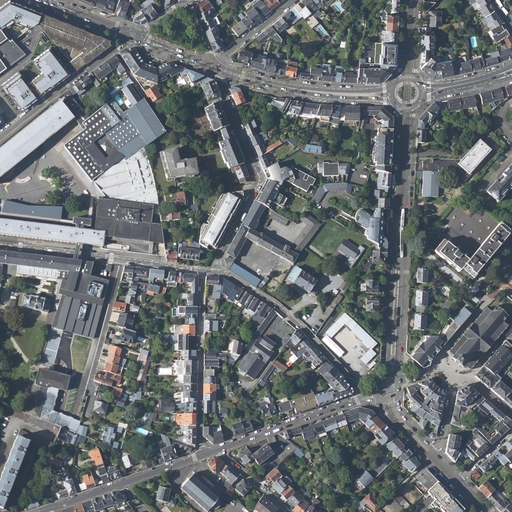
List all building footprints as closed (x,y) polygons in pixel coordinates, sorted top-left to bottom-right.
[(38,21),(41,12),(11,0),(0,8),(0,23),(1,25),(13,17),(33,25),(38,21)] [(95,0),(93,5),(104,10),(107,0),(95,0)] [(107,0),(104,10),(111,13),(113,7),(114,3),(108,0),(107,0)] [(117,15),(123,17),(129,3),(125,1),(124,0),(118,0),(116,8),(120,9),(117,15)] [(196,8),(198,12),(213,7),(207,0),(201,0),(198,3),(196,8)] [(265,5),(269,10),(279,2),(277,0),(264,0),(262,2),(265,5)] [(309,10),(311,13),(314,12),(311,8),(315,5),(310,0),(302,0),(301,1),(305,6),(309,10)] [(310,0),(315,5),(318,9),(324,4),(320,0),(310,0)] [(468,0),(474,10),(480,6),(488,1),(487,0),(468,0)] [(126,18),(137,23),(143,23),(147,20),(140,10),(134,1),(131,3),(137,11),(138,11),(139,12),(134,15),(133,15),(133,14),(128,12),(126,18)] [(436,1),(424,1),(423,14),(424,14),(436,1)] [(483,15),(483,16),(494,10),(488,1),(480,6),(484,14),(483,15)] [(140,10),(147,20),(157,13),(150,3),(145,6),(140,10)] [(302,8),(298,4),(296,5),(294,7),(302,16),(304,18),(307,16),(310,20),(307,22),(311,28),(319,22),(311,13),(309,10),(305,6),(302,8)] [(257,11),(261,16),(269,10),(265,5),(257,11)] [(198,12),(202,22),(214,17),(217,15),(213,7),(198,12)] [(292,22),(293,24),(302,16),(294,7),(291,10),(285,14),(290,20),(292,22)] [(381,21),(386,22),(387,14),(387,13),(384,9),(378,14),(382,18),(381,21)] [(483,22),(485,25),(486,24),(498,17),(494,10),(483,16),(482,17),(485,21),(483,22)] [(246,15),(253,23),(261,16),(257,11),(256,12),(257,14),(254,16),(250,11),(246,15)] [(431,11),(429,26),(440,24),(441,12),(431,11)] [(38,21),(76,70),(110,44),(110,39),(41,12),(38,21)] [(241,20),(247,28),(253,23),(246,15),(244,17),(240,12),(236,15),(241,20)] [(279,33),(292,22),(290,20),(285,14),(272,25),(278,32),(279,33)] [(386,23),(398,23),(398,15),(387,14),(386,22),(386,23)] [(202,22),(205,30),(213,27),(218,24),(214,17),(202,22)] [(486,24),(490,30),(500,24),(502,23),(498,17),(486,24)] [(231,28),(237,36),(247,28),(241,20),(231,28)] [(490,35),(495,42),(503,38),(508,34),(505,29),(503,30),(500,24),(490,30),(492,34),(490,35)] [(271,37),(276,33),(270,26),(265,30),(270,36),(271,37)] [(0,27),(0,70),(25,53),(12,39),(10,41),(0,27)] [(205,30),(210,41),(218,38),(219,37),(215,31),(214,32),(213,27),(205,30)] [(383,42),(396,43),(397,30),(386,30),(384,29),(383,42)] [(256,37),(261,43),(270,36),(265,30),(256,37)] [(422,35),(422,42),(432,41),(433,41),(433,33),(429,34),(422,35)] [(509,47),(509,48),(511,45),(511,39),(508,34),(503,38),(509,47)] [(252,40),(260,49),(261,46),(262,43),(261,43),(256,37),(252,40)] [(214,51),(218,51),(225,46),(218,38),(210,41),(214,51)] [(422,42),(421,50),(432,48),(433,48),(432,41),(422,42)] [(382,63),(395,64),(396,43),(383,42),(382,63)] [(50,47),(32,61),(39,71),(41,70),(42,72),(31,80),(42,95),(71,74),(50,47)] [(509,47),(508,48),(505,49),(498,51),(499,54),(501,62),(511,57),(509,48),(509,47)] [(148,66),(144,64),(134,48),(125,49),(119,53),(134,76),(157,85),(162,82),(165,81),(180,73),(181,73),(184,69),(168,62),(156,69),(152,67),(153,64),(149,62),(148,66)] [(421,50),(420,67),(428,60),(427,55),(433,55),(432,48),(421,50)] [(243,60),(249,62),(252,53),(252,52),(241,49),(238,51),(239,52),(237,57),(243,59),(243,60)] [(263,55),(252,53),(249,62),(248,65),(259,68),(263,55)] [(273,72),(284,74),(285,72),(287,62),(287,60),(281,58),(282,54),(278,53),(276,60),(273,72)] [(482,59),(484,67),(501,62),(499,54),(495,55),(495,57),(492,58),(491,57),(482,59)] [(105,63),(111,71),(116,68),(120,75),(122,73),(123,76),(126,74),(114,56),(105,63)] [(468,56),(458,58),(459,61),(454,62),(455,66),(457,73),(471,70),(469,61),(468,60),(468,56)] [(276,60),(266,57),(263,69),(273,72),(276,60)] [(436,76),(442,76),(457,73),(455,66),(454,62),(454,59),(436,63),(430,57),(428,60),(420,67),(431,77),(433,75),(434,76),(436,76)] [(469,61),(471,70),(484,67),(482,59),(482,57),(468,60),(469,61)] [(287,62),(285,72),(289,73),(289,75),(294,76),(295,68),(295,67),(290,66),(290,63),(287,62)] [(377,81),(381,79),(382,80),(395,66),(395,64),(382,63),(367,62),(360,62),(358,73),(358,75),(357,82),(376,82),(377,82),(377,81)] [(101,84),(104,87),(109,83),(104,76),(110,73),(118,83),(119,82),(118,81),(111,71),(105,63),(93,72),(101,84)] [(320,80),(331,81),(334,65),(322,63),(322,69),(320,80)] [(331,81),(344,82),(345,72),(346,66),(334,65),(331,81)] [(299,69),(295,68),(294,76),(309,78),(310,71),(303,70),(304,67),(299,67),(299,69)] [(309,78),(320,80),(322,69),(310,67),(310,71),(309,78)] [(0,86),(20,112),(42,95),(31,80),(26,84),(22,78),(23,77),(19,71),(0,85),(0,86)] [(186,74),(191,83),(192,84),(193,86),(208,78),(189,71),(185,72),(186,74)] [(97,87),(101,84),(93,72),(72,87),(76,93),(92,81),(97,87)] [(344,82),(357,82),(358,75),(358,73),(357,73),(357,74),(354,74),(353,72),(345,72),(344,82)] [(200,87),(209,106),(218,102),(222,100),(214,81),(208,78),(193,86),(194,89),(200,87)] [(162,82),(170,98),(173,96),(165,81),(162,82)] [(130,104),(127,106),(129,109),(144,99),(132,82),(122,89),(128,99),(127,100),(130,104)] [(117,93),(109,83),(104,87),(111,97),(117,93)] [(511,84),(504,88),(507,98),(511,96),(511,163),(498,178),(501,180),(497,184),(495,182),(486,191),(498,202),(511,186),(511,84)] [(144,92),(154,106),(161,102),(158,97),(161,96),(155,86),(144,92)] [(68,91),(72,97),(76,93),(72,87),(68,91)] [(229,89),(236,106),(245,102),(239,89),(232,87),(229,89)] [(493,102),(503,99),(500,88),(498,89),(490,91),(493,102)] [(159,215),(158,206),(158,202),(157,197),(148,160),(142,148),(166,132),(144,99),(129,109),(123,113),(113,99),(89,117),(72,97),(68,91),(61,96),(61,97),(59,99),(60,100),(0,148),(0,234),(77,243),(81,244),(102,246),(103,236),(163,243),(162,235),(161,224),(160,220),(159,215)] [(480,94),(482,104),(489,103),(493,110),(496,107),(493,102),(490,91),(480,94)] [(266,102),(267,106),(270,104),(276,99),(268,97),(264,96),(263,99),(267,100),(266,102)] [(473,96),(463,98),(465,109),(476,107),(473,96)] [(276,99),(270,104),(274,107),(279,109),(279,110),(280,111),(283,113),(290,101),(276,99)] [(448,103),(450,112),(461,110),(460,107),(458,99),(453,100),(441,102),(443,110),(443,111),(447,111),(445,104),(448,103)] [(288,112),(297,116),(302,103),(291,101),(288,112)] [(229,126),(218,102),(209,106),(191,115),(201,138),(220,130),(229,126)] [(441,102),(433,104),(439,109),(438,110),(439,111),(439,113),(438,114),(439,114),(443,110),(441,102)] [(311,115),(316,116),(320,105),(302,103),(297,116),(310,118),(311,115)] [(425,112),(433,119),(435,116),(436,117),(438,118),(439,116),(439,115),(439,114),(438,114),(439,113),(439,111),(438,110),(439,109),(433,104),(425,112)] [(319,120),(328,121),(332,106),(326,106),(320,105),(316,116),(315,118),(320,119),(319,120)] [(328,122),(338,124),(339,121),(342,107),(332,106),(328,121),(328,122)] [(358,117),(361,117),(363,107),(342,107),(339,121),(344,121),(358,121),(358,117)] [(380,118),(384,122),(385,122),(386,123),(391,117),(382,108),(363,107),(361,117),(358,128),(374,129),(374,126),(366,126),(368,116),(375,116),(373,118),(377,121),(380,118)] [(422,127),(426,123),(428,121),(430,122),(431,121),(433,119),(425,112),(418,120),(417,125),(422,127)] [(382,125),(382,129),(392,130),(393,118),(391,117),(386,123),(385,122),(384,122),(382,125)] [(250,138),(259,134),(252,120),(245,126),(250,138)] [(220,130),(225,141),(234,139),(229,126),(220,130)] [(417,143),(424,144),(425,129),(417,128),(417,143)] [(373,163),(375,163),(375,171),(379,172),(380,172),(390,174),(392,130),(382,129),(378,129),(377,129),(377,135),(378,135),(378,137),(374,137),(373,163)] [(464,132),(458,140),(461,143),(467,135),(464,132)] [(250,138),(253,147),(263,142),(264,141),(262,135),(262,134),(262,133),(259,134),(250,138)] [(220,142),(230,168),(244,163),(235,139),(234,139),(225,141),(220,142)] [(422,196),(437,196),(438,172),(448,172),(461,183),(469,175),(469,174),(490,150),(479,140),(457,164),(455,162),(432,161),(432,159),(429,159),(429,161),(423,160),(422,166),(423,166),(423,170),(416,170),(415,176),(423,177),(422,196)] [(263,143),(263,142),(253,147),(258,158),(263,154),(281,143),(279,141),(265,149),(263,144),(263,143)] [(304,151),(320,153),(322,147),(306,145),(304,151)] [(160,153),(167,181),(198,172),(194,157),(178,161),(175,149),(160,153)] [(267,163),(263,154),(258,158),(263,170),(274,164),(273,162),(272,163),(271,161),(267,163)] [(274,164),(263,170),(265,174),(267,179),(272,182),(276,184),(281,187),(285,180),(306,191),(310,184),(311,185),(315,179),(308,175),(305,180),(302,179),(305,174),(292,166),(290,169),(282,165),(279,165),(277,165),(276,162),(274,164)] [(327,162),(322,163),(322,162),(318,162),(317,163),(317,172),(319,173),(323,173),(323,176),(338,176),(338,175),(348,174),(350,163),(337,164),(337,163),(327,163),(327,162)] [(235,172),(240,183),(251,182),(244,163),(231,169),(233,173),(235,172)] [(389,192),(390,174),(380,172),(379,172),(378,176),(379,187),(380,187),(380,190),(382,191),(389,192)] [(264,190),(262,193),(260,192),(255,201),(270,209),(273,202),(279,205),(281,202),(283,203),(286,198),(278,193),(281,187),(276,184),(272,182),(270,186),(265,183),(262,189),(264,190)] [(328,190),(338,190),(338,183),(322,183),(312,199),(318,202),(325,191),(328,190)] [(355,189),(356,185),(347,183),(347,187),(347,189),(347,192),(349,194),(350,187),(355,189)] [(376,199),(376,208),(388,209),(389,199),(384,199),(384,196),(382,194),(382,191),(380,190),(375,189),(375,196),(375,197),(376,199)] [(215,210),(207,226),(204,224),(200,233),(199,244),(200,245),(201,245),(203,246),(207,248),(209,244),(216,248),(243,199),(242,191),(231,193),(230,196),(226,194),(221,194),(213,208),(215,210)] [(183,193),(164,196),(165,202),(176,200),(177,206),(185,205),(183,193)] [(270,209),(255,201),(226,253),(235,258),(241,248),(246,238),(257,244),(293,264),(298,255),(321,224),(305,212),(300,219),(307,224),(289,248),(285,246),(284,248),(264,237),(265,236),(264,234),(262,233),(260,234),(254,231),(258,223),(257,222),(258,221),(257,220),(264,209),(265,210),(271,214),(264,226),(266,227),(274,211),(270,209)] [(455,205),(444,221),(451,226),(452,224),(455,226),(458,222),(456,221),(460,215),(463,218),(465,215),(470,218),(471,216),(455,205)] [(357,224),(366,230),(366,234),(367,236),(367,239),(377,245),(374,248),(378,248),(386,249),(386,244),(385,243),(385,240),(387,240),(388,209),(376,208),(372,215),(360,208),(357,212),(357,224)] [(460,270),(472,279),(511,233),(500,224),(467,261),(442,241),(433,251),(458,272),(460,270)] [(358,248),(345,239),(338,249),(349,256),(344,263),(351,268),(365,248),(360,245),(358,248)] [(191,243),(189,260),(198,261),(198,259),(199,250),(200,245),(199,244),(191,240),(191,243)] [(179,258),(189,260),(191,243),(187,243),(186,249),(181,248),(178,247),(178,257),(179,258)] [(361,268),(364,271),(365,269),(367,270),(371,265),(370,264),(372,262),(378,263),(379,264),(382,264),(383,263),(384,263),(384,257),(386,257),(386,249),(378,248),(378,250),(373,250),(361,268)] [(166,262),(176,263),(177,251),(175,251),(175,249),(164,249),(166,262)] [(0,289),(1,290),(3,264),(20,266),(19,274),(66,280),(66,281),(62,280),(58,294),(62,295),(51,327),(63,330),(93,339),(109,281),(90,275),(93,262),(81,261),(77,260),(0,251),(0,289)] [(232,264),(235,258),(226,253),(224,257),(227,270),(255,287),(259,281),(232,264)] [(124,281),(125,282),(126,282),(126,281),(130,281),(131,278),(132,267),(123,266),(119,281),(124,281)] [(149,269),(132,267),(131,278),(137,279),(138,277),(147,279),(149,269)] [(310,292),(315,296),(318,293),(312,289),(317,281),(296,267),(288,278),(294,282),(293,282),(301,288),(309,293),(310,292)] [(416,282),(425,283),(426,270),(417,269),(416,282)] [(167,280),(174,281),(173,282),(182,283),(182,282),(183,273),(169,271),(167,280)] [(197,294),(198,275),(186,273),(183,273),(182,282),(190,283),(190,294),(192,294),(197,294)] [(222,278),(206,276),(205,284),(213,285),(212,298),(219,298),(222,286),(221,285),(222,278)] [(262,286),(268,279),(266,277),(260,285),(262,286)] [(234,294),(236,294),(238,288),(223,278),(222,285),(223,285),(222,292),(232,299),(234,294)] [(365,292),(377,293),(377,281),(366,280),(365,292)] [(344,281),(340,288),(345,292),(350,285),(344,281)] [(131,282),(130,288),(129,288),(128,295),(126,295),(124,302),(130,303),(133,304),(135,289),(137,282),(131,282)] [(137,282),(135,289),(141,290),(139,300),(144,300),(146,293),(146,291),(148,284),(137,282)] [(148,284),(146,291),(146,293),(152,295),(152,292),(157,293),(158,291),(164,293),(165,289),(161,287),(148,284)] [(236,301),(244,306),(250,295),(238,288),(236,294),(235,296),(236,297),(237,296),(239,297),(236,301)] [(428,289),(416,288),(416,292),(415,306),(425,306),(425,301),(426,297),(428,295),(430,297),(433,294),(428,289)] [(40,311),(47,313),(50,300),(44,299),(43,298),(29,295),(29,296),(23,294),(20,306),(27,308),(27,307),(40,311)] [(197,306),(197,294),(192,294),(190,294),(182,294),(180,294),(180,298),(188,298),(188,302),(185,302),(185,305),(197,306)] [(333,302),(337,304),(342,297),(339,294),(334,300),(334,301),(333,302)] [(245,312),(252,316),(261,302),(250,295),(244,306),(241,312),(244,314),(245,312)] [(371,314),(375,314),(375,311),(376,311),(377,304),(383,305),(384,296),(368,295),(368,298),(367,298),(367,310),(372,310),(371,314)] [(123,311),(124,302),(114,301),(112,309),(123,311)] [(251,317),(262,324),(265,319),(272,309),(261,302),(252,316),(251,317)] [(139,306),(132,304),(131,312),(137,313),(139,306)] [(184,313),(184,325),(194,325),(195,313),(197,313),(197,306),(185,305),(178,305),(178,312),(184,313)] [(464,366),(469,370),(472,367),(473,366),(472,366),(476,362),(476,363),(477,362),(476,361),(480,357),(481,357),(481,356),(483,353),(484,354),(485,353),(484,352),(493,342),(494,343),(494,342),(494,341),(497,338),(498,338),(498,337),(501,333),(501,334),(502,332),(505,329),(506,328),(508,326),(503,322),(505,319),(508,315),(497,305),(492,312),(487,307),(485,310),(484,309),(483,310),(484,311),(481,315),(480,314),(479,315),(480,315),(477,319),(476,318),(475,319),(476,320),(473,323),(472,323),(471,324),(472,324),(463,334),(462,335),(460,338),(459,337),(459,338),(459,339),(455,343),(455,342),(454,343),(455,344),(451,348),(451,347),(450,348),(451,348),(448,351),(452,354),(452,355),(451,358),(452,359),(452,358),(454,360),(454,361),(456,363),(459,365),(459,364),(462,366),(461,367),(462,368),(464,366)] [(466,305),(463,308),(469,313),(470,314),(473,311),(466,305)] [(323,315),(327,318),(333,309),(329,306),(323,315)] [(452,320),(459,325),(469,313),(463,308),(452,320)] [(250,351),(241,363),(241,364),(238,368),(254,379),(273,352),(270,350),(275,344),(264,336),(262,339),(259,336),(277,313),(272,309),(265,319),(262,324),(246,345),(245,347),(250,351)] [(116,325),(129,330),(133,313),(119,311),(116,325)] [(414,321),(413,327),(413,329),(424,329),(424,327),(428,327),(428,322),(424,322),(425,316),(424,316),(424,313),(417,312),(417,315),(414,315),(414,321)] [(435,336),(445,344),(460,326),(459,325),(452,320),(449,317),(435,336)] [(508,337),(511,341),(511,328),(509,326),(511,324),(505,319),(503,322),(508,326),(506,328),(505,329),(502,332),(508,337)] [(223,327),(226,321),(215,321),(205,320),(204,331),(217,331),(217,327),(223,327)] [(119,340),(131,343),(133,339),(134,339),(135,336),(134,335),(135,332),(129,330),(116,325),(108,323),(108,325),(122,330),(119,340)] [(288,342),(290,338),(291,337),(295,331),(286,323),(283,328),(289,333),(288,334),(287,334),(278,347),(282,350),(284,347),(286,344),(288,342)] [(194,325),(184,325),(183,324),(175,324),(174,334),(183,335),(188,335),(191,335),(194,335),(194,325)] [(53,365),(63,330),(51,327),(41,362),(53,365)] [(298,331),(296,330),(295,331),(291,337),(290,338),(296,344),(303,337),(298,331)] [(178,339),(178,342),(174,344),(173,350),(179,350),(184,350),(188,350),(188,335),(183,335),(174,334),(162,334),(162,338),(178,339)] [(442,346),(445,344),(435,336),(426,336),(425,341),(422,344),(421,344),(412,354),(413,355),(411,358),(423,368),(429,366),(431,360),(433,357),(442,346)] [(297,352),(301,356),(311,346),(304,338),(300,343),(303,347),(297,352)] [(236,360),(245,347),(246,345),(241,343),(236,341),(234,340),(231,355),(226,355),(226,353),(216,353),(216,354),(212,354),(212,352),(204,352),(204,359),(211,360),(216,360),(218,360),(227,360),(236,360)] [(499,380),(508,370),(511,365),(511,346),(505,340),(501,346),(502,347),(500,349),(499,348),(483,366),(487,369),(485,371),(485,372),(479,379),(491,390),(499,380)] [(124,349),(110,345),(108,353),(118,357),(119,357),(122,358),(122,355),(124,349)] [(311,346),(301,356),(298,358),(295,361),(297,363),(303,358),(304,358),(306,357),(308,359),(310,360),(312,362),(310,365),(314,369),(324,360),(311,346)] [(188,350),(184,350),(179,350),(179,351),(178,351),(178,360),(182,360),(184,360),(196,360),(196,350),(188,350)] [(108,353),(106,362),(115,365),(117,365),(118,362),(120,363),(122,358),(119,357),(118,357),(108,353)] [(138,363),(144,365),(145,359),(147,355),(140,353),(138,363)] [(196,360),(184,360),(182,360),(178,360),(174,360),(174,364),(176,366),(176,374),(183,375),(196,375),(196,360)] [(277,367),(278,372),(282,371),(283,372),(287,368),(275,360),(272,364),(275,366),(277,367)] [(365,376),(379,363),(376,360),(362,373),(365,376)] [(115,365),(106,362),(104,370),(106,371),(115,374),(119,375),(122,367),(119,366),(118,366),(117,365),(115,365)] [(139,372),(142,373),(144,365),(138,363),(135,371),(139,372)] [(265,383),(266,384),(268,383),(265,380),(275,366),(272,364),(261,380),(265,383)] [(317,370),(329,383),(338,375),(328,364),(323,369),(321,366),(317,370)] [(475,376),(479,379),(485,372),(485,371),(487,369),(483,366),(475,375),(475,376)] [(71,377),(39,368),(28,406),(26,412),(40,418),(76,431),(80,421),(53,411),(59,389),(66,391),(71,377)] [(491,390),(503,400),(511,390),(511,389),(511,386),(509,390),(503,384),(507,379),(505,377),(509,374),(511,376),(511,373),(508,370),(499,380),(491,390)] [(115,374),(106,371),(104,375),(103,375),(98,373),(97,376),(95,375),(93,380),(111,385),(112,382),(118,384),(120,376),(119,375),(115,374)] [(306,376),(303,377),(304,379),(308,385),(315,381),(308,374),(306,376)] [(183,375),(183,383),(196,383),(196,375),(183,375)] [(317,406),(332,401),(351,394),(352,390),(338,375),(329,383),(327,384),(333,391),(327,393),(326,391),(313,396),(317,406)] [(412,395),(421,404),(437,387),(436,386),(433,383),(432,381),(431,378),(416,384),(419,392),(424,397),(421,400),(416,393),(418,392),(417,390),(416,391),(414,392),(415,393),(412,395)] [(182,391),(196,391),(196,383),(183,383),(173,383),(173,386),(181,386),(181,391),(182,391)] [(203,393),(210,393),(211,392),(215,392),(215,388),(215,383),(204,383),(203,393)] [(404,396),(403,401),(408,398),(411,396),(412,395),(415,393),(414,392),(416,391),(417,390),(415,385),(415,384),(406,388),(409,393),(405,395),(404,396)] [(465,406),(472,401),(478,406),(480,403),(484,399),(468,384),(464,387),(458,391),(455,405),(465,406)] [(116,404),(123,406),(126,396),(132,398),(133,396),(135,397),(136,393),(115,387),(113,394),(118,396),(116,404)] [(443,404),(445,391),(439,388),(437,387),(421,404),(417,408),(429,415),(432,411),(441,414),(443,404)] [(317,406),(313,396),(312,392),(304,395),(302,388),(296,391),(298,397),(288,401),(291,410),(292,411),(296,410),(297,413),(317,406)] [(503,400),(511,407),(511,406),(511,390),(503,400)] [(95,401),(102,402),(103,396),(102,395),(103,393),(99,392),(98,394),(97,394),(95,401)] [(411,396),(408,398),(415,405),(410,410),(413,413),(417,408),(421,404),(412,395),(411,396)] [(276,412),(270,396),(266,397),(265,399),(266,401),(259,403),(264,416),(276,412)] [(196,401),(196,398),(182,398),(181,398),(181,400),(174,402),(171,402),(170,398),(160,398),(161,412),(164,413),(164,411),(174,411),(174,404),(189,401),(196,401)] [(215,413),(215,400),(203,400),(203,413),(215,413)] [(486,415),(494,407),(486,400),(482,404),(480,403),(478,406),(477,407),(479,408),(477,410),(479,412),(479,413),(483,416),(485,417),(486,415)] [(93,410),(104,413),(107,404),(102,402),(95,401),(93,410)] [(189,413),(195,413),(196,401),(189,401),(174,404),(175,408),(187,406),(188,404),(189,404),(189,413)] [(280,412),(281,413),(291,410),(288,401),(278,404),(280,412)] [(4,410),(58,433),(61,426),(40,418),(26,412),(25,412),(6,404),(4,410)] [(454,411),(452,417),(459,420),(461,411),(464,411),(465,406),(455,405),(454,411)] [(494,416),(499,421),(505,416),(494,407),(486,415),(491,420),(494,416)] [(342,414),(346,423),(354,419),(360,420),(364,424),(374,415),(371,411),(358,408),(342,414)] [(413,413),(420,417),(421,416),(423,416),(428,420),(430,416),(430,415),(429,415),(417,408),(413,413)] [(333,418),(337,428),(346,425),(346,423),(342,414),(341,411),(338,412),(339,416),(333,418)] [(437,420),(435,426),(438,427),(441,414),(432,411),(429,415),(430,415),(430,416),(437,420)] [(149,428),(154,414),(150,412),(145,426),(149,428)] [(182,424),(195,425),(195,413),(189,413),(178,413),(176,415),(176,421),(177,422),(177,424),(182,424)] [(364,424),(374,435),(385,426),(374,415),(364,424)] [(253,429),(250,423),(250,421),(251,420),(250,416),(239,419),(240,422),(244,433),(253,429)] [(428,420),(423,416),(422,418),(418,424),(423,429),(428,420)] [(437,420),(430,416),(428,420),(435,426),(437,420)] [(511,425),(511,422),(505,416),(499,421),(487,433),(484,436),(492,444),(498,438),(511,425)] [(451,424),(459,427),(460,425),(463,426),(462,428),(467,430),(468,430),(472,432),(475,427),(463,422),(460,420),(459,420),(452,417),(451,424)] [(321,422),(325,432),(337,428),(333,418),(321,422)] [(475,427),(476,426),(466,418),(465,419),(463,422),(475,427)] [(484,436),(487,433),(480,426),(485,421),(483,419),(478,424),(477,425),(476,426),(475,427),(484,436)] [(231,425),(235,436),(244,433),(240,422),(231,425)] [(319,438),(318,437),(317,435),(325,432),(321,422),(312,426),(316,436),(317,439),(319,438)] [(101,443),(116,449),(118,442),(113,441),(115,431),(121,432),(122,427),(118,426),(107,423),(105,428),(104,428),(102,438),(103,438),(101,443)] [(80,434),(85,436),(87,427),(79,424),(77,432),(77,433),(80,434)] [(195,447),(195,425),(182,424),(182,442),(192,446),(195,447)] [(66,441),(69,442),(71,442),(71,443),(76,445),(77,442),(80,434),(77,433),(61,426),(58,433),(56,437),(65,441),(65,440),(66,441)] [(222,432),(221,429),(213,432),(213,430),(213,426),(203,426),(203,435),(212,444),(223,440),(222,432)] [(290,436),(301,432),(301,430),(299,426),(278,434),(285,439),(291,437),(290,436)] [(301,432),(304,440),(316,436),(312,426),(301,430),(301,432)] [(394,435),(385,426),(374,435),(374,436),(381,445),(379,447),(382,451),(385,448),(383,445),(394,435)] [(484,436),(475,427),(472,432),(468,439),(464,445),(468,447),(478,457),(485,450),(492,444),(484,436)] [(0,506),(2,508),(29,441),(36,443),(39,437),(25,431),(20,428),(0,478),(0,506)] [(429,435),(432,438),(436,437),(437,433),(435,430),(433,430),(429,435)] [(80,434),(77,442),(82,444),(86,436),(85,436),(80,434)] [(274,435),(267,438),(270,445),(277,442),(274,435)] [(396,438),(394,435),(383,445),(385,448),(386,447),(396,438)] [(446,449),(457,451),(459,444),(460,444),(460,442),(459,442),(460,437),(449,435),(446,449)] [(38,444),(51,449),(54,443),(40,437),(38,444)] [(460,448),(462,449),(464,445),(468,439),(465,437),(463,440),(462,444),(460,448)] [(396,438),(386,447),(390,451),(397,458),(398,457),(407,449),(396,438)] [(174,444),(190,451),(191,449),(192,446),(182,442),(176,439),(174,444)] [(511,447),(506,442),(503,445),(505,447),(507,447),(510,450),(504,456),(501,456),(497,451),(493,454),(497,458),(505,467),(511,460),(511,447)] [(277,455),(282,462),(295,450),(297,448),(291,443),(277,455)] [(253,458),(258,465),(273,453),(268,447),(266,444),(251,455),(253,458)] [(157,455),(160,463),(177,457),(172,445),(167,446),(167,445),(164,446),(165,447),(160,449),(161,453),(157,455)] [(454,462),(456,465),(461,459),(460,459),(465,452),(473,461),(478,457),(468,447),(464,445),(462,449),(459,454),(454,462)] [(93,458),(95,465),(96,464),(102,462),(97,448),(88,451),(91,459),(93,458)] [(241,457),(245,463),(253,458),(251,455),(246,448),(241,452),(239,452),(238,457),(241,457)] [(301,452),(307,458),(310,457),(307,449),(301,452)] [(401,459),(404,462),(412,454),(407,449),(398,457),(400,460),(401,459)] [(445,453),(454,462),(459,454),(457,452),(457,451),(446,449),(445,453)] [(122,457),(126,467),(135,464),(132,455),(130,454),(122,457)] [(402,463),(411,473),(419,465),(415,460),(416,459),(412,454),(404,462),(402,463)] [(480,469),(484,473),(488,468),(492,465),(491,464),(497,458),(493,454),(477,469),(478,471),(480,469)] [(46,462),(61,466),(62,461),(48,457),(46,462)] [(218,471),(222,475),(224,472),(223,471),(227,466),(226,466),(217,458),(213,457),(208,459),(206,460),(208,466),(209,468),(209,470),(216,475),(218,471)] [(140,458),(143,469),(155,464),(140,458)] [(102,462),(96,464),(99,472),(96,473),(99,478),(100,477),(102,483),(108,481),(105,470),(102,462)] [(105,470),(108,481),(125,475),(123,468),(118,470),(116,465),(109,468),(109,469),(105,470)] [(67,467),(61,466),(64,475),(62,476),(64,482),(64,484),(67,489),(56,493),(58,498),(76,492),(67,467)] [(225,485),(228,489),(230,486),(238,476),(227,466),(223,471),(224,472),(222,475),(229,480),(225,485)] [(362,485),(364,488),(374,480),(367,472),(368,471),(365,467),(353,478),(360,486),(362,485)] [(270,479),(274,484),(280,478),(281,477),(274,469),(264,478),(268,481),(270,479)] [(412,483),(423,495),(428,491),(438,482),(426,470),(412,483)] [(201,477),(193,471),(179,487),(206,511),(210,508),(212,509),(214,510),(216,509),(218,508),(219,507),(220,505),(220,503),(219,501),(218,500),(223,494),(222,493),(202,475),(201,477)] [(92,479),(91,474),(82,477),(86,488),(95,486),(92,479)] [(381,483),(385,488),(391,483),(387,477),(381,483)] [(272,486),(279,494),(280,493),(289,485),(288,483),(286,485),(286,484),(287,483),(285,481),(284,482),(280,478),(274,484),(272,486)] [(235,489),(243,496),(251,487),(243,480),(235,489)] [(479,488),(487,497),(495,490),(486,481),(479,488)] [(461,511),(464,510),(455,501),(449,494),(445,490),(438,482),(428,491),(423,495),(426,499),(430,495),(431,496),(432,495),(434,497),(432,498),(435,501),(432,504),(436,508),(438,506),(440,508),(440,509),(442,511),(461,511)] [(280,493),(287,500),(295,493),(289,487),(290,486),(289,485),(280,493)] [(156,500),(162,502),(166,503),(167,503),(174,505),(176,498),(173,498),(173,497),(172,497),(168,496),(170,490),(159,487),(156,500)] [(295,493),(287,500),(295,507),(300,501),(302,499),(302,498),(301,496),(305,492),(300,487),(295,493)] [(487,497),(501,511),(509,504),(495,490),(487,497)] [(37,501),(40,498),(43,503),(41,497),(39,497),(34,491),(27,509),(38,505),(37,501)] [(113,505),(114,505),(123,501),(125,500),(118,493),(114,492),(109,494),(113,505)] [(366,504),(374,511),(378,509),(381,506),(369,493),(359,503),(360,504),(363,506),(366,504)] [(100,497),(104,508),(113,505),(109,494),(100,497)] [(390,503),(397,511),(405,511),(410,507),(399,495),(390,503)] [(252,508),(256,511),(275,511),(278,509),(262,496),(252,508)] [(95,509),(95,511),(104,508),(100,497),(91,500),(95,509)] [(316,499),(305,511),(318,511),(320,510),(321,510),(316,506),(320,502),(316,499)] [(351,503),(357,507),(360,504),(359,503),(354,499),(351,503)] [(81,504),(84,511),(85,511),(95,509),(91,500),(81,504)] [(123,501),(114,505),(115,509),(129,504),(125,500),(123,501)] [(302,511),(307,506),(300,501),(295,507),(292,510),(294,511),(302,511)] [(511,511),(511,501),(509,504),(501,511),(500,511),(511,511)]
